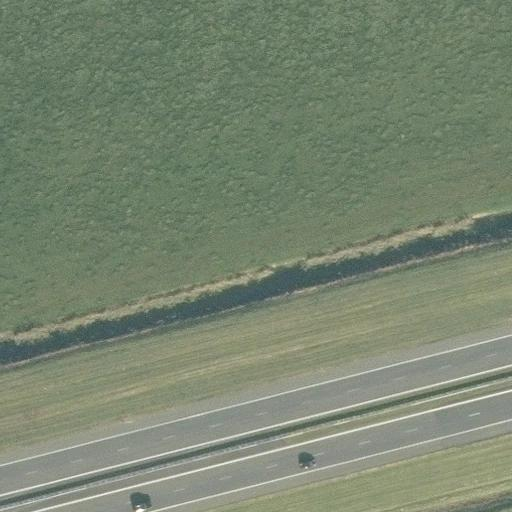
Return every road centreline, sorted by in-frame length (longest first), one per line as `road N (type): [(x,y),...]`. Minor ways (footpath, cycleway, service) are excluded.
road 1 (motorway): [(511,350),(0,481)]
road 2 (motorway): [(97,511),(511,406)]
